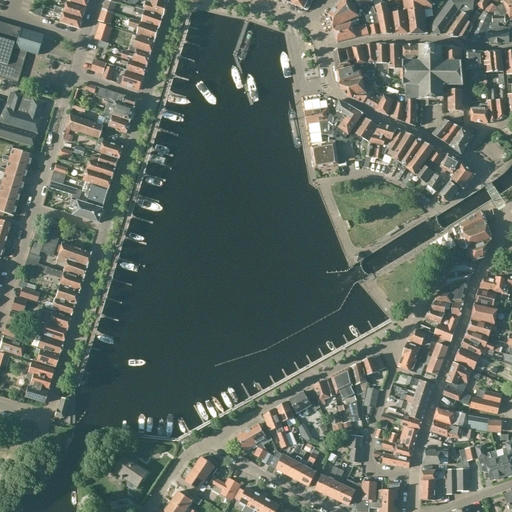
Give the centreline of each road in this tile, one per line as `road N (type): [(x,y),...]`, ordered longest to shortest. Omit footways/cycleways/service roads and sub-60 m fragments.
road 1 (tertiary): [(496,245),(475,282),(412,478)]
road 2 (residential): [(215,438),(393,341)]
road 3 (residential): [(46,421),(102,232)]
road 4 (residential): [(320,49),(374,40),(511,46)]
road 5 (residential): [(316,183),(344,248),(365,253),(433,210)]
road 6 (residential): [(412,478),(375,471),(369,461),(393,341)]
road 7 (tertiary): [(464,160),(326,85)]
road 8 (residential): [(102,232),(144,98)]
road 9 (residential): [(332,511),(289,494),(215,438)]
road 10 (residential): [(31,208),(73,76)]
road 11 (residential): [(433,210),(381,178),(316,183)]
